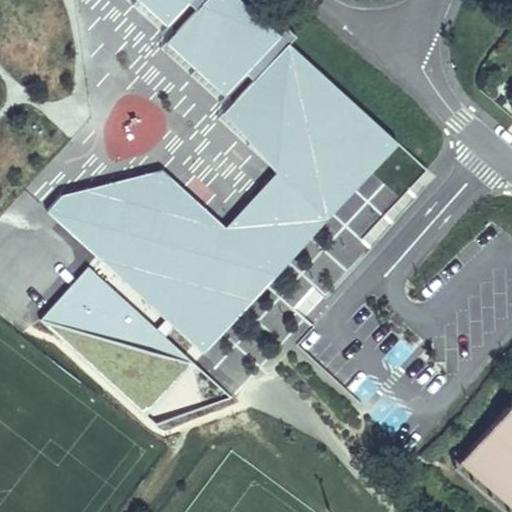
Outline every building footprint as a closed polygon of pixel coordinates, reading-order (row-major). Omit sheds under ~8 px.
[(141,0),(166,21),(184,0),(141,0)] [(240,0),(199,0),(164,40),(225,93),(278,32),(240,0)] [(283,39),(218,112),(276,166),(223,223),(159,168),(62,190),(46,209),(200,353),(396,139),(283,39)] [(79,258),(31,318),(144,415),(194,357),(79,258)] [(511,395),(460,457),(511,501),(511,395)] [(507,511),(511,511),(511,501),(460,457),(453,465),(507,511)]
